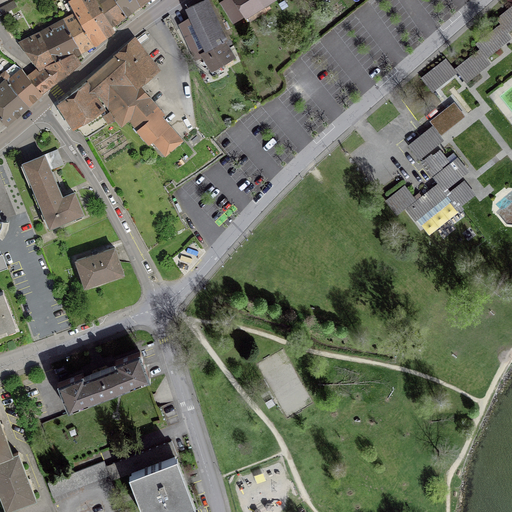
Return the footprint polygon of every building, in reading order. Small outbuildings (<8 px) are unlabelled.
[(94,0),(68,0),(65,2),(72,13),(93,46),(115,32),(94,0)] [(125,16),(114,0),(94,0),(111,25),(125,16)] [(140,5),(136,0),(114,0),(124,15),(140,5)] [(196,59),(203,56),(212,70),(234,57),(225,41),(227,40),(208,0),(204,0),(189,7),(195,22),(181,28),(196,59)] [(222,0),(221,1),(233,21),(246,13),(250,20),(266,10),(270,8),(268,3),(264,6),(262,4),(268,0),(222,0)] [(511,6),(498,17),(507,29),(511,24),(511,6)] [(72,13),(18,42),(35,69),(27,75),(40,94),(80,62),(77,57),(93,46),(72,13)] [(499,25),(477,43),(486,54),(508,37),(499,25)] [(115,58),(87,81),(98,94),(109,110),(122,125),(128,119),(149,143),(153,140),(161,150),(177,136),(161,117),(163,115),(138,86),(139,85),(139,84),(157,70),(159,68),(157,66),(157,67),(136,41),(137,41),(135,38),(133,40),(134,41),(126,47),(125,46),(123,49),(117,56),(115,58)] [(478,50),(457,68),(465,79),(488,62),(478,50)] [(445,60),(423,77),(432,88),(454,71),(445,60)] [(40,94),(19,70),(7,81),(28,105),(40,94)] [(0,83),(0,119),(5,125),(28,105),(4,80),(0,83)] [(98,94),(87,81),(77,89),(72,93),(71,93),(58,103),(73,127),(78,131),(79,130),(85,137),(114,119),(109,111),(109,112),(107,109),(106,110),(105,108),(106,107),(104,104),(103,104),(97,96),(98,94)] [(454,103),(432,120),(441,132),(463,114),(454,103)] [(432,127),(410,144),(419,156),(441,138),(432,127)] [(58,149),(44,155),(47,162),(61,156),(58,149)] [(405,187),(390,199),(398,210),(408,202),(410,205),(408,207),(417,219),(421,224),(453,199),(444,187),(465,170),(457,158),(454,153),(446,158),(440,151),(425,163),(440,182),(416,201),(405,187)] [(44,155),(24,163),(50,226),(83,213),(74,192),(62,197),(61,194),(60,191),(60,192),(54,177),(53,175),(50,170),(47,162),(44,155)] [(61,156),(47,162),(50,170),(64,164),(61,156)] [(123,273),(115,247),(76,260),(85,286),(86,285),(85,284),(94,281),(95,282),(114,276),(113,275),(122,272),(123,273)] [(0,329),(15,324),(3,291),(0,292),(0,329)] [(69,410),(151,379),(149,376),(150,376),(140,351),(115,360),(115,361),(116,364),(84,376),(83,374),(84,373),(83,372),(58,382),(67,407),(69,410)] [(0,459),(13,454),(0,420),(0,459)] [(47,483),(53,498),(110,476),(112,482),(179,457),(173,442),(106,468),(104,462),(47,483)] [(18,451),(13,454),(0,459),(0,481),(10,507),(36,497),(18,451)] [(132,475),(146,511),(183,511),(199,506),(181,457),(132,475)]
